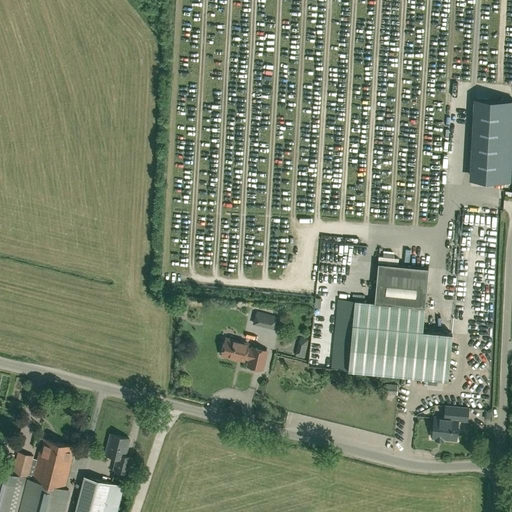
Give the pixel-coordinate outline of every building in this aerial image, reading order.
[(511,181),(511,165),(511,100),(478,98),(474,179),(511,181)] [(452,188),(453,182),(459,183),(461,155),(455,154),(454,170),(447,169),(446,187),(452,188)] [(354,300),(347,369),(447,379),(452,333),(422,331),(424,307),(413,306),(417,266),(377,263),(376,274),(374,302),(354,300)] [(276,330),(279,318),(256,312),(253,324),(276,330)] [(300,339),(299,339),(295,354),(296,354),(296,356),(304,358),(308,339),(300,337),(300,339)] [(262,369),(267,350),(252,347),(252,349),(247,348),(248,343),(226,338),(222,354),(244,360),(245,357),(249,359),(248,365),(262,369)] [(190,374),(181,378),(185,387),(194,383),(190,374)] [(397,394),(398,384),(384,383),(383,393),(397,394)] [(457,440),(459,419),(468,420),(469,408),(446,406),(445,418),(435,417),(433,437),(457,440)] [(128,473),(131,460),(133,455),(125,454),(129,438),(111,433),(106,454),(117,457),(113,470),(128,473)] [(0,511),(61,511),(66,495),(57,493),(58,487),(64,488),(72,456),(71,455),(73,445),(44,438),(41,448),(40,447),(36,464),(31,462),(32,456),(18,452),(12,475),(32,480),(31,486),(0,477),(0,511)] [(75,511),(116,511),(124,486),(85,476),(75,511)]
